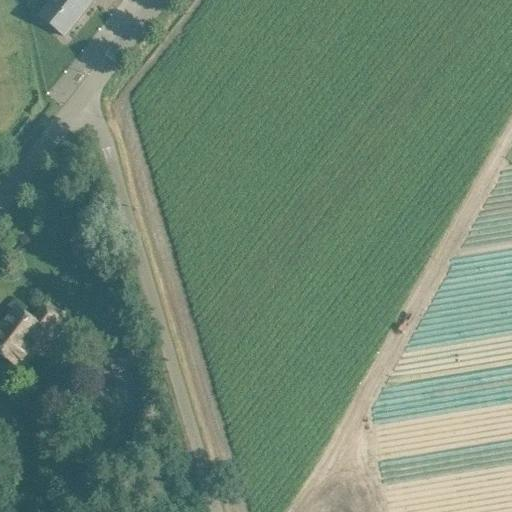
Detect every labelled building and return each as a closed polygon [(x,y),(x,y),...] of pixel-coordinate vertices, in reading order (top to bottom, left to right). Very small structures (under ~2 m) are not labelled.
[(50,0),(38,16),(65,37),(94,1),(92,0),(50,0)] [(0,330),(0,352),(21,369),(61,318),(43,304),(30,320),(16,310),(0,330)] [(123,352),(109,356),(114,371),(142,363),(130,323),(115,328),(123,352)] [(0,423),(15,419),(5,386),(0,387),(0,423)] [(14,424),(0,428),(0,448),(7,469),(7,471),(27,464),(14,424)]
